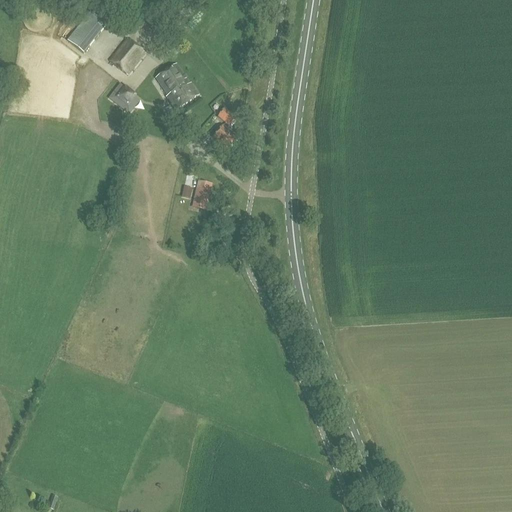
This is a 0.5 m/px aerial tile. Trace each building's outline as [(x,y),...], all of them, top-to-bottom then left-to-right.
[(83,56),(106,26),(90,13),(67,43),(83,56)] [(103,41),(109,45),(116,35),(110,30),(103,41)] [(128,77),(146,54),(127,40),(110,62),(128,77)] [(180,50),(175,45),(165,54),(170,59),(180,50)] [(177,65),(157,79),(168,97),(167,98),(172,105),(171,107),(173,110),(175,110),(176,112),(200,96),(192,84),(190,85),(177,65)] [(141,103),(120,85),(109,99),(130,116),(141,103)] [(229,150),(238,138),(227,130),(236,118),(225,110),(219,118),(226,123),(224,127),(224,126),(214,139),(229,150)] [(211,186),(199,184),(195,204),(207,207),(211,186)] [(192,189),(183,187),(182,198),(190,199),(192,189)]
